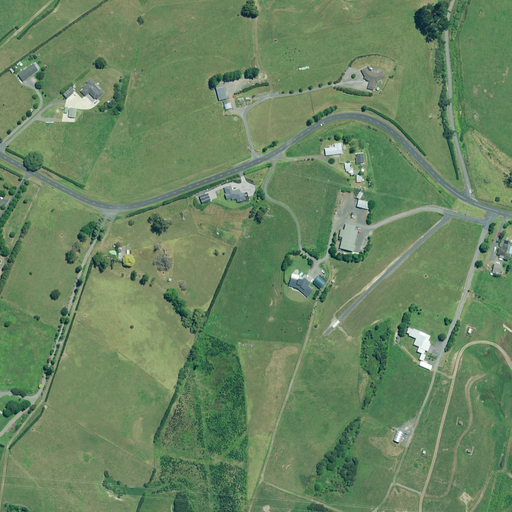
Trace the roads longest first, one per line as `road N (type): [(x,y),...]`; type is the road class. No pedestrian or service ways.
road 1 (unclassified): [(0,154),(88,201),(120,207),(254,163),(325,120),(357,115),(387,127),(469,201)]
road 2 (unclassified): [(469,201),(450,105),(453,0)]
